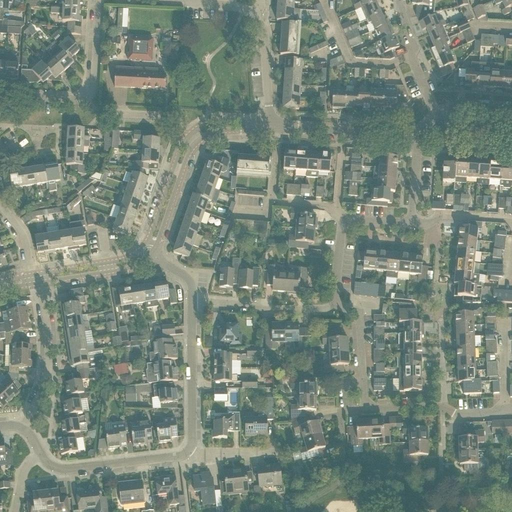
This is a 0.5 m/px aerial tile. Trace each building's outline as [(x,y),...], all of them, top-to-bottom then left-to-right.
[(11,0),(0,0),(0,11),(6,11),(6,3),(12,3),(11,0)] [(82,4),(82,0),(62,0),(62,9),(51,9),(63,10),(79,11),(79,4),(82,4)] [(299,0),(277,0),(277,9),(299,10),(294,10),(294,3),(299,3),(299,0)] [(353,6),(355,11),(376,2),(374,0),(361,0),(362,2),(353,6)] [(455,0),(457,8),(459,8),(468,6),(466,0),(455,0)] [(509,8),(511,6),(511,0),(495,0),(493,1),(495,5),(502,3),(504,10),(502,11),(504,16),(511,13),(509,8)] [(361,9),(366,20),(381,14),(376,2),(355,11),(356,11),(361,9)] [(472,15),(469,10),(468,6),(459,8),(460,13),(461,12),(464,18),(472,15)] [(477,19),(486,16),(482,7),(473,10),(477,19)] [(79,11),(63,10),(51,9),(51,14),(62,14),(62,22),(67,22),(67,29),(80,29),(81,17),(79,17),(79,11)] [(298,23),(299,10),(277,9),(276,21),(298,23)] [(328,22),(325,15),(322,10),(318,11),(323,24),(328,22)] [(6,12),(6,11),(0,11),(0,27),(8,28),(15,28),(16,22),(7,21),(7,20),(3,20),(4,11),(6,12)] [(111,11),(110,23),(114,24),(114,28),(125,28),(125,32),(139,33),(140,24),(130,24),(131,13),(111,11)] [(371,24),(374,31),(389,24),(386,17),(383,18),(381,14),(366,20),(368,25),(371,24)] [(444,21),(437,24),(434,16),(419,23),(422,31),(426,29),(428,33),(443,27),(442,26),(446,25),(444,21)] [(470,29),(467,22),(467,21),(465,22),(456,26),(460,33),(470,29)] [(297,36),(298,23),(291,23),(290,25),(282,24),(282,35),(297,36)] [(374,31),(379,42),(394,36),(389,24),(374,31)] [(356,30),(358,29),(356,25),(354,25),(351,27),(343,30),(348,42),(359,37),(356,30)] [(33,36),(36,33),(31,26),(27,30),(33,36)] [(433,45),(448,38),(443,27),(428,33),(433,45)] [(29,39),(33,36),(27,30),(24,33),(29,39)] [(60,39),(55,44),(59,48),(74,63),(75,63),(76,58),(74,56),(79,51),(69,39),(68,40),(65,35),(62,38),(60,39)] [(296,46),(297,36),(282,35),(281,45),(296,46)] [(375,44),(382,60),(390,60),(394,58),(391,51),(399,48),(394,36),(379,42),(375,44)] [(350,49),(362,44),(359,37),(348,42),(350,49)] [(129,38),(127,60),(151,61),(153,39),(129,38)] [(446,45),(450,43),(448,38),(433,45),(434,49),(431,50),(434,58),(449,52),(446,45)] [(311,54),(327,47),(325,43),(309,50),(311,54)] [(296,57),(296,46),(281,45),(280,56),(296,57)] [(59,48),(50,56),(64,71),(69,67),(71,69),(75,69),(75,63),(74,63),(59,48)] [(452,65),(455,64),(449,52),(434,58),(439,70),(437,71),(440,78),(455,71),(452,65)] [(7,56),(5,82),(10,83),(11,80),(18,80),(19,58),(16,58),(16,56),(7,56)] [(50,56),(41,64),(55,80),(55,81),(61,82),(61,78),(59,76),(64,71),(50,56)] [(329,70),(345,64),(342,56),(330,61),(329,70)] [(302,61),(289,60),(286,60),(285,73),(301,74),(302,61)] [(477,91),(479,63),(471,63),(471,70),(465,70),(464,86),(472,87),(472,91),(477,91)] [(491,72),(491,64),(479,63),(477,91),(482,91),(483,88),(490,88),(491,72)] [(55,81),(55,80),(41,64),(32,72),(26,71),(26,66),(22,66),(21,83),(37,84),(40,81),(43,84),(48,79),(50,81),(55,81)] [(503,73),(504,65),(491,64),(491,72),(490,88),(502,89),(504,73),(503,73)] [(158,75),(158,70),(115,68),(114,88),(165,90),(166,75),(158,75)] [(511,89),(511,72),(504,73),(502,89),(511,89)] [(300,86),(301,74),(285,73),(284,85),(300,86)] [(299,98),(300,86),(284,85),(283,97),(299,98)] [(403,87),(396,86),(384,86),(384,92),(383,108),(396,109),(396,102),(408,103),(409,101),(403,87)] [(335,89),(333,89),(328,89),(328,97),(333,97),(332,109),(345,109),(345,93),(335,92),(335,89)] [(357,107),(358,90),(353,90),(353,94),(345,93),(345,109),(353,110),(353,106),(357,107)] [(364,94),(364,91),(358,90),(357,107),(362,107),(362,110),(370,111),(371,91),(370,94),(364,94)] [(383,108),(384,92),(371,91),(370,111),(370,107),(383,108)] [(298,110),(299,98),(283,97),(282,109),(298,110)] [(84,137),(84,129),(68,129),(65,129),(65,134),(68,134),(67,141),(89,142),(89,137),(84,137)] [(143,141),(142,151),(161,152),(161,147),(159,147),(159,140),(155,139),(156,133),(134,132),(133,140),(143,141)] [(89,147),(89,142),(67,141),(67,148),(64,148),(64,153),(83,154),(83,147),(89,147)] [(295,171),(297,150),(290,150),(290,152),(285,152),(283,170),(295,171)] [(297,153),(297,150),(295,171),(306,172),(308,154),(297,153)] [(390,162),(391,150),(377,150),(377,160),(379,160),(378,168),(374,167),(374,168),(378,168),(396,170),(397,163),(390,162)] [(131,169),(139,170),(144,170),(149,170),(149,164),(158,165),(158,157),(161,158),(161,152),(142,151),(141,163),(132,162),(131,169)] [(82,166),(83,154),(64,153),(64,158),(66,158),(66,166),(71,166),(71,172),(78,172),(78,174),(86,175),(86,166),(82,166)] [(330,173),(331,153),(324,153),(324,155),(319,155),(318,172),(330,173)] [(318,172),(319,155),(308,154),(306,172),(306,178),(317,179),(318,172)] [(269,159),(240,157),(238,157),(237,172),(270,175),(271,167),(269,167),(269,159)] [(226,172),(229,161),(219,158),(216,165),(207,162),(203,174),(219,179),(221,171),(226,172)] [(454,183),(456,160),(455,160),(455,162),(448,162),(448,165),(444,164),(442,182),(454,183)] [(465,184),(467,161),(456,160),(454,183),(465,184)] [(488,186),(490,160),(483,160),(483,162),(478,162),(477,180),(477,185),(488,186)] [(489,180),(488,186),(500,187),(500,182),(500,181),(501,163),(501,161),(494,160),(494,163),(490,163),(490,160),(489,180)] [(477,180),(478,162),(467,161),(465,184),(466,184),(466,179),(477,180)] [(511,188),(511,173),(511,164),(501,163),(500,181),(500,182),(500,187),(503,187),(503,189),(510,189),(511,188)] [(57,165),(50,166),(50,164),(45,165),(48,183),(49,192),(56,191),(55,182),(60,182),(57,165)] [(49,192),(48,183),(45,165),(39,165),(40,168),(33,169),(36,185),(48,184),(49,192)] [(33,169),(27,170),(26,168),(21,169),(24,187),(36,185),(33,169)] [(396,170),(378,168),(374,168),(373,179),(377,179),(396,181),(396,170)] [(12,189),(24,187),(21,169),(16,169),(16,172),(9,173),(9,174),(3,175),(6,195),(13,194),(12,189)] [(96,173),(89,179),(92,183),(94,181),(100,182),(102,176),(96,173)] [(144,191),(148,179),(133,173),(128,185),(144,191)] [(215,190),(219,179),(203,174),(199,185),(215,190)] [(85,188),(92,183),(89,179),(82,184),(85,188)] [(395,192),(396,181),(377,179),(376,191),(371,190),(395,192)] [(79,193),(85,188),(82,184),(76,190),(79,193)] [(140,202),(144,191),(128,185),(125,197),(140,202)] [(211,202),(215,190),(199,185),(195,196),(211,202)] [(293,196),(294,185),(287,185),(286,195),(293,196)] [(323,198),(324,188),(316,187),(315,198),(323,198)] [(359,189),(359,190),(349,189),(348,196),(359,197),(360,189),(359,189)] [(94,198),(90,194),(87,190),(82,194),(85,198),(87,196),(91,201),(94,198)] [(395,193),(395,192),(371,190),(371,200),(367,199),(366,206),(387,207),(387,203),(391,204),(392,197),(389,197),(390,192),(395,193)] [(211,202),(195,196),(193,195),(189,207),(205,212),(208,201),(211,202)] [(136,213),(140,202),(125,197),(121,208),(136,213)] [(74,207),(81,202),(78,198),(71,204),(74,207)] [(40,209),(51,207),(50,201),(47,201),(47,203),(39,204),(40,209)] [(201,224),(205,212),(189,207),(185,219),(201,224)] [(132,225),(136,213),(121,208),(117,219),(132,225)] [(310,216),(311,210),(291,208),(290,220),(297,220),(296,229),(314,230),(314,229),(316,229),(317,218),(315,218),(315,217),(310,216)] [(128,237),(132,225),(117,219),(113,231),(117,233),(128,237)] [(197,235),(201,224),(185,219),(181,230),(197,235)] [(240,221),(233,220),(232,232),(239,233),(240,221)] [(84,221),(69,224),(70,232),(71,232),(74,250),(79,249),(79,247),(86,246),(83,230),(83,227),(85,226),(84,221)] [(481,230),(481,224),(468,222),(468,228),(457,227),(457,234),(459,234),(459,239),(476,241),(478,230),(481,230)] [(58,227),(46,229),(47,236),(50,254),(55,253),(55,251),(62,250),(59,231),(58,227)] [(313,244),(314,230),(296,229),(296,237),(289,237),(288,248),(308,250),(308,243),(313,244)] [(70,232),(64,233),(64,230),(59,231),(62,250),(68,249),(68,251),(74,250),(71,232),(70,232)] [(193,247),(197,235),(181,230),(177,242),(193,247)] [(495,236),(494,243),(505,244),(506,232),(497,231),(497,236),(495,236)] [(45,255),(50,254),(47,236),(35,238),(37,254),(44,252),(45,255)] [(475,252),(476,241),(459,239),(457,250),(475,252)] [(189,258),(193,247),(177,242),(173,253),(189,258)] [(492,254),(501,255),(501,251),(504,251),(505,244),(494,243),(492,254)] [(375,271),(377,251),(370,250),(370,252),(365,252),(365,253),(358,253),(357,262),(364,262),(363,270),(375,271)] [(457,250),(456,262),(474,264),(474,262),(480,263),(481,253),(475,252),(457,250)] [(377,253),(377,251),(375,271),(386,272),(388,252),(381,251),(381,254),(377,253)] [(388,254),(388,252),(386,272),(386,278),(397,279),(397,274),(399,253),(392,252),(392,255),(388,254)] [(397,274),(397,279),(408,281),(409,275),(411,254),(399,253),(397,274)] [(412,255),(412,254),(411,254),(409,275),(418,275),(417,280),(426,281),(427,267),(421,267),(423,256),(416,255),(415,257),(411,257),(411,255),(412,255)] [(491,265),(502,267),(503,259),(501,259),(501,255),(492,254),(491,265)] [(220,270),(219,288),(229,289),(229,291),(232,291),(232,285),(238,285),(238,289),(240,267),(240,260),(232,259),(232,271),(220,270)] [(473,275),(474,264),(456,262),(454,261),(452,273),(473,275),(480,276),(480,275),(473,275)] [(503,267),(502,267),(491,265),(489,277),(490,277),(498,278),(502,278),(503,267)] [(278,274),(279,267),(268,266),(266,286),(272,286),(272,291),(285,292),(287,275),(278,274)] [(245,272),(245,268),(240,267),(238,289),(248,290),(248,292),(251,292),(251,286),(258,287),(258,281),(259,269),(253,268),(253,272),(245,272)] [(306,289),(307,269),(296,268),(295,275),(287,275),(285,292),(287,293),(286,294),(297,295),(297,293),(299,294),(299,289),(306,289)] [(480,276),(473,275),(452,273),(455,273),(454,284),(482,287),(481,287),(481,284),(479,284),(480,276)] [(174,290),(168,291),(167,283),(155,285),(157,301),(169,299),(170,305),(177,304),(174,290)] [(481,291),(482,287),(454,284),(454,285),(455,285),(453,297),(458,297),(463,297),(462,300),(462,304),(480,303),(480,296),(481,291)] [(158,307),(157,301),(155,285),(143,287),(145,303),(146,309),(158,307)] [(133,305),(145,303),(143,287),(131,289),(133,305)] [(135,316),(133,305),(131,289),(118,291),(122,313),(129,312),(130,317),(135,316)] [(504,291),(498,291),(493,290),(493,298),(497,298),(497,302),(503,303),(504,291)] [(83,297),(66,300),(67,306),(61,307),(63,319),(81,316),(80,304),(84,303),(83,297)] [(411,311),(411,305),(395,303),(395,304),(398,304),(398,323),(421,323),(421,322),(417,322),(417,311),(411,311)] [(4,323),(28,319),(26,308),(19,310),(19,309),(15,309),(15,310),(2,312),(4,323)] [(480,316),(479,309),(479,308),(456,309),(457,314),(453,314),(453,321),(456,321),(456,326),(453,326),(473,326),(473,316),(480,316)] [(106,324),(115,323),(113,314),(108,315),(106,318),(107,323),(106,324)] [(88,322),(82,322),(81,316),(63,319),(65,331),(89,327),(88,322)] [(23,331),(30,330),(28,319),(4,323),(5,334),(5,340),(19,339),(19,333),(23,332),(23,331)] [(403,334),(421,334),(421,322),(421,323),(398,323),(398,324),(403,324),(403,334)] [(108,333),(116,331),(115,323),(106,324),(108,333)] [(285,325),(284,325),(284,323),(273,323),(273,325),(271,325),(271,330),(265,330),(265,350),(277,350),(277,343),(285,343),(285,325)] [(223,330),(214,330),(214,343),(223,343),(229,343),(234,343),(238,338),(238,324),(232,324),(226,324),(226,327),(224,327),(223,328),(223,330)] [(304,330),(298,330),(298,325),(285,325),(285,343),(294,343),(294,350),(305,350),(305,338),(304,330)] [(163,336),(175,335),(174,326),(162,327),(162,332),(163,336)] [(454,338),(474,337),(473,326),(453,326),(454,333),(456,333),(456,337),(454,338)] [(85,332),(90,332),(89,327),(65,331),(67,343),(86,340),(85,332)] [(162,327),(154,328),(154,332),(154,337),(163,336),(162,332),(162,327)] [(347,339),(342,339),(342,333),(322,334),(322,346),(329,345),(329,353),(348,353),(347,339)] [(398,346),(421,346),(421,334),(403,334),(403,335),(398,335),(398,346)] [(457,349),(474,348),(474,337),(454,338),(454,345),(456,345),(457,349)] [(121,346),(121,343),(120,338),(112,339),(113,347),(121,346)] [(23,345),(19,345),(19,339),(5,340),(5,346),(9,346),(9,356),(12,356),(30,357),(31,346),(23,346),(23,345)] [(93,345),(87,346),(86,340),(67,343),(68,355),(69,355),(69,354),(71,354),(101,349),(94,350),(93,345)] [(176,347),(172,347),(171,340),(153,342),(154,353),(149,354),(150,362),(177,360),(176,347)] [(403,357),(421,357),(421,346),(398,346),(395,346),(395,350),(403,350),(403,357)] [(261,358),(262,349),(247,348),(247,358),(261,358)] [(457,361),(475,360),(474,348),(457,349),(457,361)] [(108,361),(102,362),(101,349),(71,354),(69,354),(69,355),(68,355),(71,367),(77,366),(77,372),(88,370),(109,367),(108,361)] [(343,366),(348,366),(348,353),(329,353),(329,361),(323,362),(324,374),(344,373),(343,366)] [(236,355),(224,355),(214,355),(214,369),(232,369),(232,362),(236,362),(236,355)] [(30,357),(12,356),(9,356),(8,367),(30,368),(30,357)] [(398,357),(398,369),(403,369),(421,368),(421,357),(403,357),(398,357)] [(455,372),(475,371),(475,360),(457,361),(457,372),(455,372)] [(176,368),(172,369),(171,362),(147,364),(148,377),(150,377),(151,384),(177,381),(176,368)] [(117,376),(128,374),(126,364),(116,366),(117,376)] [(399,380),(421,380),(421,368),(403,369),(398,369),(399,380)] [(214,369),(214,383),(224,383),(237,383),(237,376),(240,376),(240,369),(232,369),(214,369)] [(82,381),(90,380),(88,370),(77,372),(71,373),(72,382),(65,383),(67,396),(81,394),(84,393),(82,381)] [(481,382),(476,382),(475,371),(455,372),(455,379),(458,379),(458,383),(481,382)] [(21,387),(14,379),(8,373),(4,378),(2,375),(0,376),(0,389),(11,401),(19,393),(17,391),(21,387)] [(315,384),(315,378),(290,378),(290,390),(297,390),(297,398),(315,398),(315,384)] [(257,389),(257,379),(247,379),(247,382),(242,382),(242,389),(257,389)] [(421,385),(421,380),(399,380),(399,392),(424,392),(424,385),(421,385)] [(481,394),(481,384),(481,382),(458,383),(458,384),(463,383),(463,395),(481,394)] [(176,390),(172,390),(171,384),(153,385),(154,398),(159,398),(160,404),(177,403),(176,390)] [(126,403),(135,403),(134,388),(125,388),(126,403)] [(0,389),(0,406),(2,408),(11,401),(0,389)] [(266,420),(273,420),(273,398),(265,398),(265,411),(259,411),(259,418),(246,418),(246,436),(266,436),(266,420)] [(311,411),(316,411),(315,398),(297,398),(296,406),(290,406),(290,417),(292,423),(290,423),(290,424),(291,423),(311,418),(311,411)] [(84,412),(82,413),(80,400),(63,403),(65,416),(84,413),(84,412)] [(79,425),(86,424),(84,413),(65,416),(66,422),(61,423),(63,435),(65,435),(82,432),(80,432),(79,425)] [(212,435),(212,439),(227,439),(227,432),(233,432),(233,414),(229,414),(229,416),(221,416),(221,422),(214,422),(214,435),(212,435)] [(317,422),(312,424),(311,418),(291,423),(290,424),(294,435),(301,433),(303,441),(321,435),(317,422)] [(390,430),(395,430),(395,418),(389,419),(389,425),(383,426),(383,421),(369,421),(370,440),(378,440),(379,446),(390,445),(390,430)] [(402,423),(402,419),(402,418),(395,418),(395,430),(401,430),(401,433),(408,433),(408,443),(427,443),(427,429),(417,429),(417,423),(402,423)] [(171,438),(177,437),(175,419),(163,421),(164,425),(156,426),(158,444),(171,442),(171,438)] [(353,453),(362,453),(362,440),(370,440),(369,421),(368,421),(368,420),(362,420),(362,422),(356,422),(356,427),(350,427),(351,447),(352,447),(353,453)] [(492,434),(498,434),(498,422),(491,422),(491,423),(487,423),(487,427),(491,427),(492,434)] [(151,429),(148,429),(148,423),(139,424),(140,428),(131,429),(133,447),(146,445),(145,441),(152,440),(151,429)] [(126,443),(124,425),(112,427),(112,432),(106,433),(108,450),(120,448),(120,444),(126,443)] [(477,443),(484,443),(483,431),(462,432),(462,438),(459,438),(459,452),(477,452),(477,443)] [(75,439),(83,438),(82,432),(65,435),(66,441),(59,442),(61,455),(78,452),(75,439)] [(320,450),(325,448),(321,435),(303,441),(305,448),(299,450),(303,461),(322,456),(320,450)] [(5,448),(4,441),(0,441),(0,466),(6,466),(6,469),(13,469),(11,452),(6,452),(5,448)] [(418,456),(428,456),(427,443),(408,443),(409,451),(402,452),(403,463),(418,463),(418,456)] [(484,460),(477,460),(477,452),(459,452),(459,453),(457,453),(458,459),(459,459),(459,465),(463,465),(464,472),(485,471),(484,460)] [(281,486),(280,475),(279,465),(257,468),(260,488),(281,486)] [(237,472),(224,473),(225,481),(227,496),(249,494),(248,484),(247,472),(246,473),(245,469),(240,470),(236,470),(237,472)] [(213,480),(210,481),(209,473),(201,474),(201,476),(192,477),(194,493),(201,493),(202,506),(216,505),(213,480)] [(178,497),(176,487),(175,477),(156,480),(158,496),(167,495),(169,506),(171,507),(179,506),(178,497)] [(145,504),(143,491),(142,481),(118,484),(121,506),(145,504)] [(88,492),(77,494),(78,504),(79,511),(82,511),(94,510),(94,511),(106,511),(107,509),(105,499),(101,499),(100,490),(88,491),(88,492)] [(68,511),(67,498),(59,499),(58,491),(45,492),(47,511),(68,511)] [(47,511),(45,492),(32,494),(33,502),(27,503),(28,511),(47,511)]
